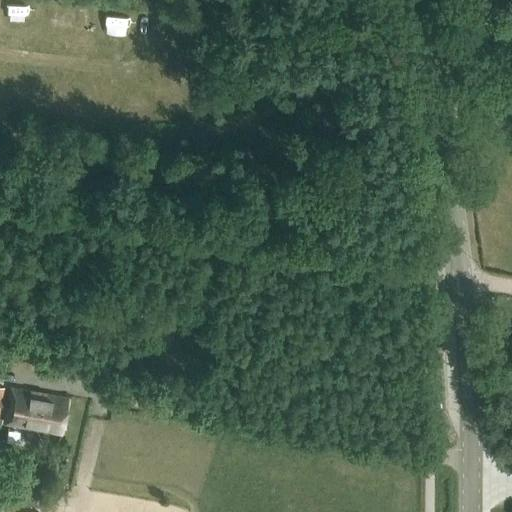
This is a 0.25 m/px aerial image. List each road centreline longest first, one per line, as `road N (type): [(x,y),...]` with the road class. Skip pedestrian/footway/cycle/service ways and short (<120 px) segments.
road 1 (unclassified): [(461,273),(439,263),(0,203)]
road 2 (tertiary): [(461,273),(418,0)]
road 3 (tertiary): [(469,511),(461,273)]
